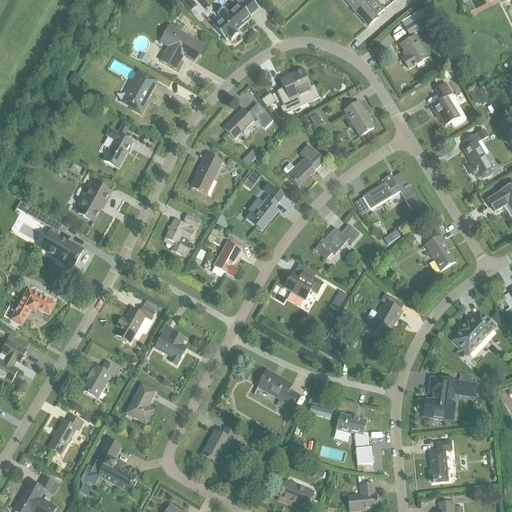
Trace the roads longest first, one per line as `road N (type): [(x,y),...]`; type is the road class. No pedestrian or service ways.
road 1 (residential): [(407,137),(373,74),(322,44),(294,44),(239,77),(189,133),(126,263)]
road 2 (residential): [(233,331),(302,221),(407,137)]
road 3 (residential): [(126,263),(0,476)]
road 4 (residential): [(239,511),(169,464),(233,331)]
road 5 (residential): [(397,395),(296,370),(233,331)]
road 6 (residential): [(397,395),(423,331),(490,270)]
road 7 (residential): [(490,270),(407,137)]
road 8 (residential): [(233,331),(126,263)]
